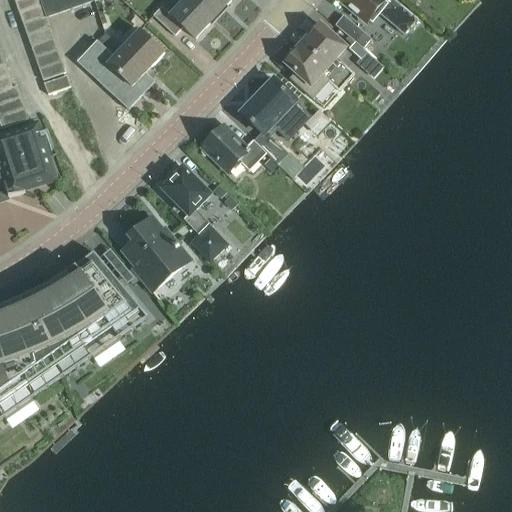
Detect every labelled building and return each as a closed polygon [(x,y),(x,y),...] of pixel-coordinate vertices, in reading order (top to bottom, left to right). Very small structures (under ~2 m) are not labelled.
[(42,6),(39,0),(23,0),(15,3),(19,14),(42,6)] [(59,15),(53,0),(39,0),(42,6),(46,17),(47,20),(59,15)] [(72,11),(67,0),(53,0),(59,15),(72,11)] [(84,7),(81,0),(67,0),(72,11),(84,7)] [(195,38),(218,14),(203,0),(183,0),(170,14),(162,6),(153,15),(175,35),(183,27),(195,38)] [(203,0),(218,14),(230,0),(203,0)] [(341,0),(341,1),(367,22),(380,6),(393,17),(401,8),(391,0),(386,0),(385,0),(341,0)] [(46,17),(42,6),(19,14),(23,25),(46,17)] [(82,18),(87,37),(98,34),(93,15),(82,18)] [(343,16),(335,26),(364,50),(372,40),(343,16)] [(46,17),(23,25),(27,37),(50,29),(47,20),(46,17)] [(302,44),(339,77),(346,83),(353,75),(335,59),(345,48),(319,25),(302,44)] [(50,29),(27,37),(31,48),(54,40),(50,29)] [(106,50),(97,42),(78,62),(95,78),(111,93),(128,109),(155,81),(146,72),(165,53),(140,29),(122,49),(114,41),(111,44),(106,50)] [(54,40),(31,48),(35,59),(58,51),(54,40)] [(339,77),(302,44),(285,63),(296,73),(290,79),(313,99),(328,82),(338,91),(346,83),(339,77)] [(39,71),(51,67),(62,63),(58,51),(35,59),(39,71)] [(51,67),(39,71),(43,82),(66,74),(62,63),(51,67)] [(5,66),(0,67),(0,80),(9,77),(5,66)] [(9,77),(0,80),(0,92),(13,88),(9,77)] [(67,77),(44,85),(48,96),(71,88),(67,77)] [(266,156),(278,167),(289,156),(271,138),(288,121),(291,124),(303,111),(294,103),(296,102),(271,78),(257,94),(259,96),(241,115),(262,135),(253,143),(259,149),(266,156)] [(13,88),(0,92),(0,105),(21,98),(17,87),(13,88)] [(21,98),(0,105),(0,118),(25,110),(21,98)] [(25,110),(0,118),(0,125),(2,130),(29,121),(25,110)] [(24,191),(27,190),(57,180),(38,123),(4,135),(0,135),(0,184),(3,184),(9,198),(25,193),(24,191)] [(266,156),(259,149),(253,143),(247,150),(224,128),(204,149),(229,173),(240,162),(251,172),(266,156)] [(195,211),(198,207),(210,196),(183,169),(181,171),(178,169),(171,176),(173,179),(162,189),(189,217),(185,220),(200,236),(192,244),(210,263),(228,246),(195,211)] [(133,269),(153,293),(192,261),(165,229),(163,231),(152,218),(129,237),(134,243),(123,252),(135,267),(133,269)] [(0,422),(149,319),(111,274),(95,254),(78,267),(68,274),(49,286),(31,295),(20,300),(1,308),(0,308),(0,422)]
